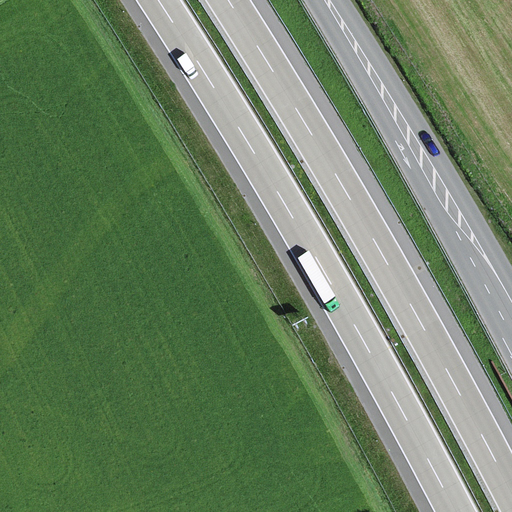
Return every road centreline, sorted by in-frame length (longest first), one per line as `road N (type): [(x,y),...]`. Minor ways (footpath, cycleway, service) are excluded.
road 1 (motorway): [(156,0),(281,200),(454,511)]
road 2 (motorway): [(511,491),(229,0)]
road 3 (primary): [(326,0),(511,318)]
